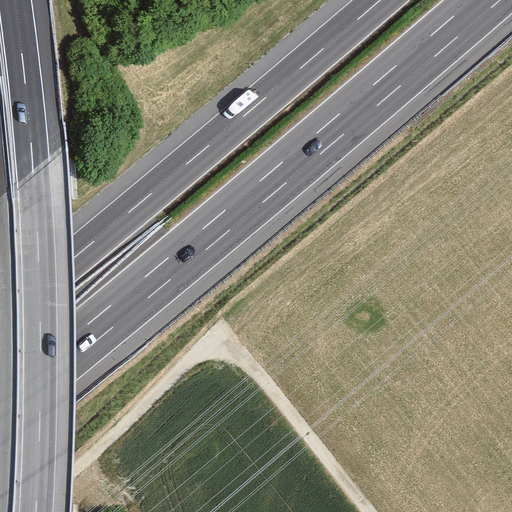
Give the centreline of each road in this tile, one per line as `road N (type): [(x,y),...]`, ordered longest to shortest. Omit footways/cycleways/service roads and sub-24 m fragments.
road 1 (motorway): [(0,396),(472,0)]
road 2 (motorway): [(35,511),(38,248),(14,0)]
road 3 (motorway): [(380,0),(0,319)]
road 4 (track): [(369,511),(256,368),(225,347),(199,352),(26,511)]
road 5 (motorway): [(0,218),(0,487)]
